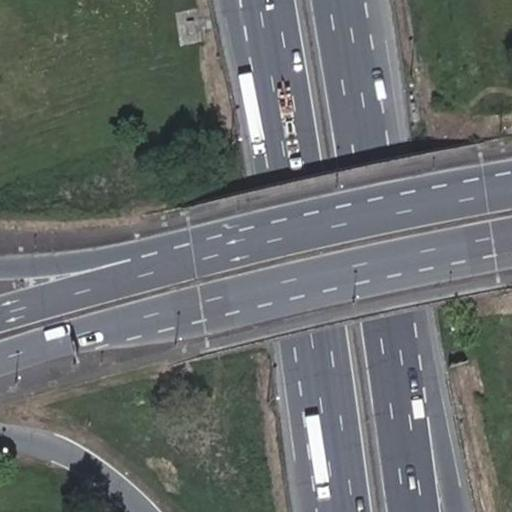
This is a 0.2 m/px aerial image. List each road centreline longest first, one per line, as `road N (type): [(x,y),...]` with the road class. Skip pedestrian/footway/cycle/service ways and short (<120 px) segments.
road 1 (primary): [(485,196),(0,313)]
road 2 (trunk): [(485,196),(409,194),(78,261),(0,267)]
road 3 (trunk): [(231,0),(290,346),(331,424)]
road 4 (trunk): [(455,511),(387,135),(353,92)]
road 5 (trunk): [(269,0),(331,424)]
road 6 (trunk): [(412,511),(353,92)]
road 7 (primary): [(0,360),(265,288)]
road 8 (primary): [(265,288),(511,235)]
road 9 (trunk): [(265,288),(326,294),(511,260)]
road 10 (trunk): [(0,437),(47,447),(110,478),(147,511)]
